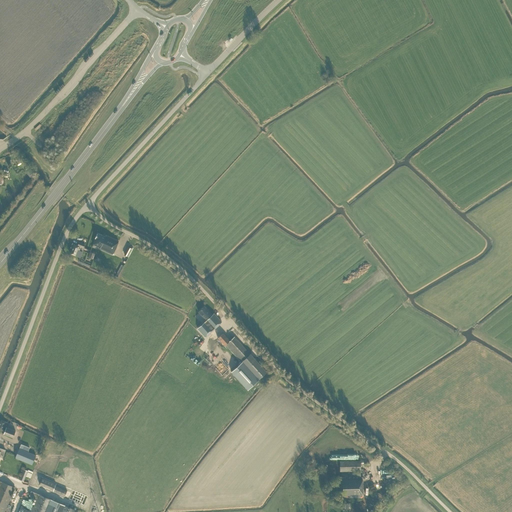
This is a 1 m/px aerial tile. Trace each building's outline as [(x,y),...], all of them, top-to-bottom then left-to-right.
[(94,245),(100,247),(99,248),(113,254),(119,241),(106,236),(105,237),(98,234),(96,239),(96,240),(94,245)] [(83,248),(85,244),(79,242),(78,245),(72,243),(71,248),(72,248),(70,254),(80,258),(82,252),(79,251),(81,247),(83,248)] [(130,247),(126,254),(130,257),(134,249),(130,247)] [(198,328),(205,337),(222,322),(214,314),(212,315),(205,307),(198,312),(206,321),(198,328)] [(267,372),(251,354),(235,337),(230,341),(223,333),(218,338),(225,346),(225,345),(241,363),(231,372),(248,390),(259,380),(267,372)] [(5,427),(7,422),(1,420),(0,422),(0,429),(5,431),(4,434),(13,438),(16,431),(5,427)] [(36,455),(28,452),(19,449),(15,458),(32,465),(36,455)] [(340,461),(340,472),(360,471),(360,461),(340,461)] [(19,479),(24,481),(28,471),(24,469),(19,479)] [(338,487),(334,487),(334,484),(330,484),(331,495),(342,494),(343,496),(363,495),(363,479),(360,479),(360,473),(347,473),(347,479),(338,479),(338,487)] [(38,475),(35,484),(80,503),(84,494),(38,475)] [(0,511),(4,511),(12,496),(15,488),(0,481),(0,511)] [(37,499),(31,511),(47,511),(50,505),(61,510),(59,511),(76,511),(77,510),(31,491),(29,496),(37,499)]
